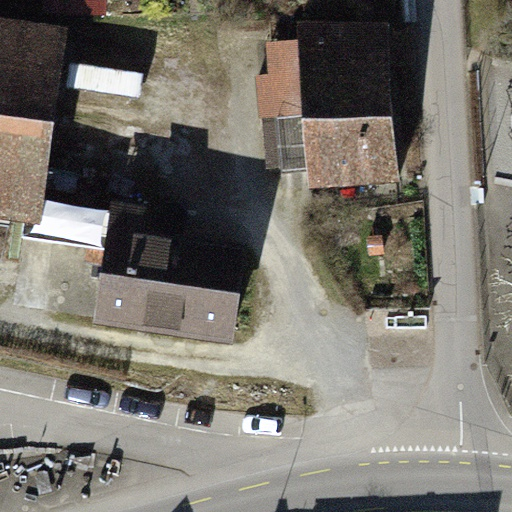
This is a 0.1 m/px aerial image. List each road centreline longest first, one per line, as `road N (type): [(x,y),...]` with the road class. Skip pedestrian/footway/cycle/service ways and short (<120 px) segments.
road 1 (residential): [(464,483),(443,0)]
road 2 (primary): [(255,511),(316,495),(464,483)]
